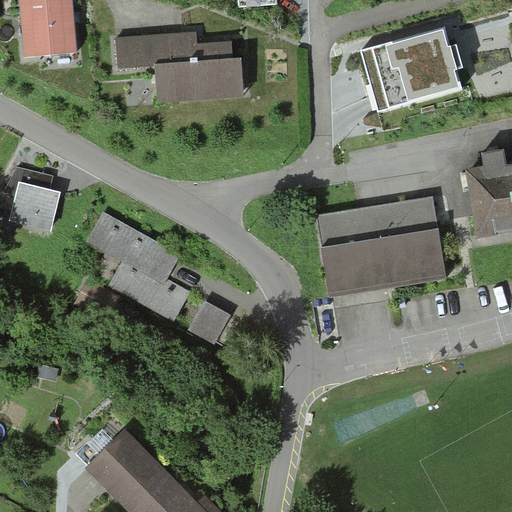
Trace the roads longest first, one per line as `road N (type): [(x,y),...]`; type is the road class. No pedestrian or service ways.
road 1 (residential): [(314,0),(319,170),(218,193),(194,212)]
road 2 (residential): [(194,212),(0,105)]
road 3 (residential): [(297,365),(328,369),(511,326)]
road 4 (residential): [(297,365),(295,321),(274,273),(194,212)]
road 5 (residential): [(271,511),(297,365)]
